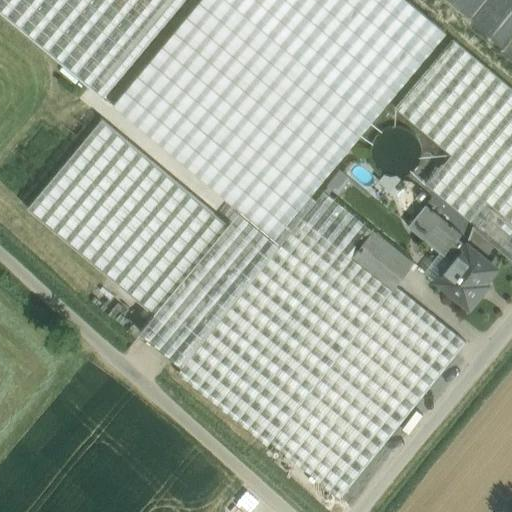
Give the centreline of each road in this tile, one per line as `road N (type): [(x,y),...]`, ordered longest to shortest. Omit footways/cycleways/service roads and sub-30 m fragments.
road 1 (unclassified): [(284,511),(0,259)]
road 2 (unclassified): [(511,317),(355,511)]
